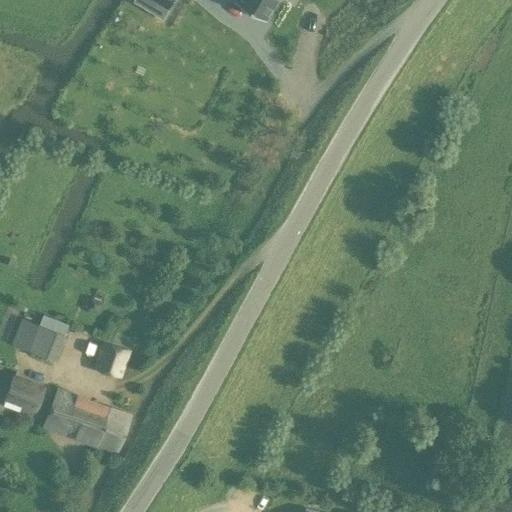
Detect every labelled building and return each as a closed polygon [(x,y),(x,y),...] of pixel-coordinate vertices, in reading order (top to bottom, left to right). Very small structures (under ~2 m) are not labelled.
[(264,20),(275,0),(234,0),(234,1),(264,20)] [(90,298),(86,309),(97,313),(101,302),(90,298)] [(30,352),(56,360),(64,334),(39,326),(30,352)] [(120,376),(129,350),(104,343),(95,368),(120,376)] [(35,409),(44,387),(14,376),(5,398),(35,409)] [(44,425),(118,452),(131,416),(58,388),(44,425)] [(481,465),(486,448),(461,442),(457,459),(481,465)]
